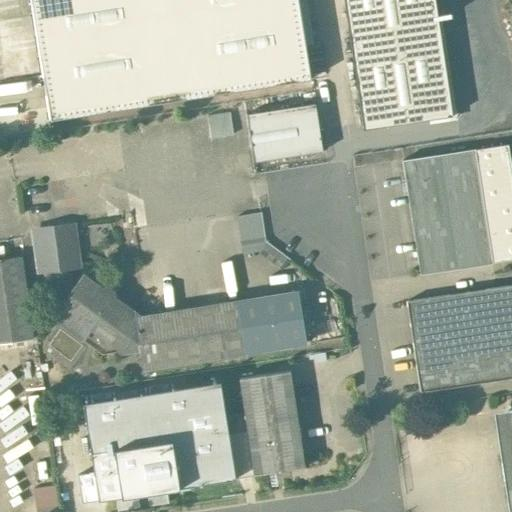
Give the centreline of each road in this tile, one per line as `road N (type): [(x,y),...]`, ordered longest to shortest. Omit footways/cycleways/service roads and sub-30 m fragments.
road 1 (unclassified): [(390,491),(362,297),(325,217)]
road 2 (unclassified): [(266,511),(390,491)]
